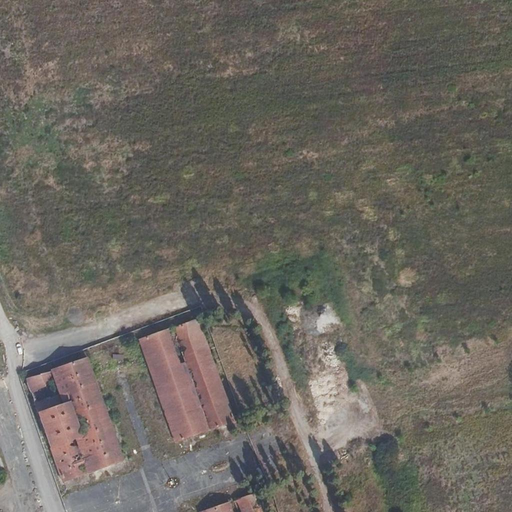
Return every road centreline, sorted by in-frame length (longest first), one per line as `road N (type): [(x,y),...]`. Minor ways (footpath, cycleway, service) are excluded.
road 1 (track): [(332,511),(276,348),(246,310),(192,299),(15,356)]
road 2 (unclassified): [(57,511),(13,397),(15,356),(0,320)]
